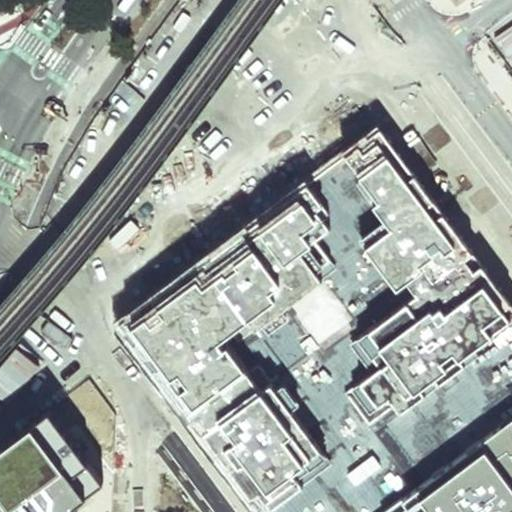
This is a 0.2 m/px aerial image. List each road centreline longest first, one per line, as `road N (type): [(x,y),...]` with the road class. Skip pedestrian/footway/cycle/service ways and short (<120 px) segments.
road 1 (residential): [(0,239),(21,250),(138,396)]
road 2 (residential): [(138,396),(225,511)]
road 3 (primary): [(36,108),(115,0)]
